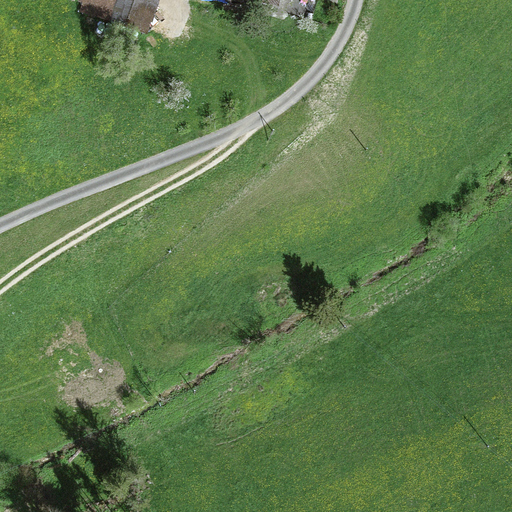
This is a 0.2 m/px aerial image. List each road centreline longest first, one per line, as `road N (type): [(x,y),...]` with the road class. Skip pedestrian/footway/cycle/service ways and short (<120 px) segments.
road 1 (track): [(357,0),(317,73),(276,111),(0,223)]
road 2 (track): [(250,125),(235,145),(0,287)]
